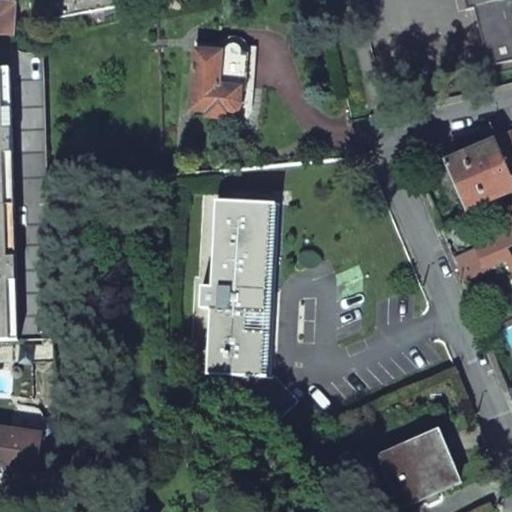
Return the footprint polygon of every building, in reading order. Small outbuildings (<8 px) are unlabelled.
[(30,0),(33,24),(124,7),(123,0),(30,0)] [(511,0),(464,0),(468,12),(475,10),(484,47),(482,48),(485,61),(487,60),(488,68),(511,62),(511,0)] [(0,33),(11,34),(13,34),(17,4),(0,2),(0,33)] [(249,56),(242,56),(242,54),(242,53),(239,48),(234,46),(228,48),(225,53),(221,54),(195,52),(191,112),(207,113),(207,118),(228,120),(228,114),(231,114),(234,113),(239,110),(242,91),(246,92),(249,56)] [(0,342),(19,342),(10,71),(0,71),(0,342)] [(511,136),(496,142),(511,180),(511,136)] [(448,163),(468,212),(511,192),(511,180),(496,142),(448,163)] [(211,310),(207,376),(245,378),(268,379),(270,372),(277,206),(217,203),(212,288),(202,288),(202,310),(211,310)] [(511,221),(511,232),(476,249),(477,251),(485,273),(511,261),(511,260),(511,207),(507,209),(511,221)] [(454,261),(463,283),(485,273),(477,251),(454,261)] [(245,378),(236,384),(276,425),(298,403),(270,372),(268,379),(245,378)] [(0,432),(0,466),(39,472),(44,439),(0,432)] [(382,459),(402,509),(459,484),(439,434),(382,459)] [(44,439),(39,472),(68,478),(58,441),(44,439)]
